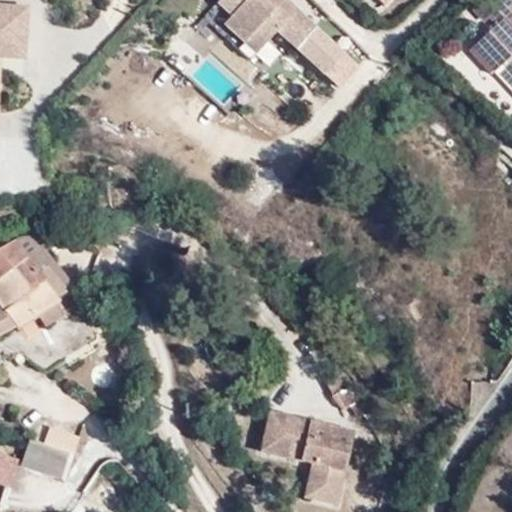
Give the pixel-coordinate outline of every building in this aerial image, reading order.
[(0,0),(0,47),(16,48),(19,0),(0,0)] [(318,64),(336,42),(289,0),(285,0),(282,4),(278,0),(220,0),(224,4),(217,12),(236,31),(248,20),(259,31),(263,27),(253,17),(266,7),(276,17),(272,21),(318,64)] [(497,20),(511,33),(511,14),(489,0),(478,0),(467,14),(486,33),(497,20)] [(272,21),(276,17),(266,7),(253,17),(263,27),(265,28),(272,21)] [(247,42),(259,31),(248,20),(236,31),(247,42)] [(511,77),(511,33),(497,20),(486,33),(458,62),(481,84),(491,74),(498,65),(511,77)] [(511,93),(511,77),(498,65),(491,74),(511,93)] [(63,296),(78,285),(50,253),(35,265),(27,254),(15,239),(0,249),(0,340),(3,344),(43,313),(63,296)] [(71,310),(63,296),(43,313),(50,325),(71,310)] [(323,393),(335,385),(337,384),(328,370),(314,379),(323,393)] [(345,399),(335,385),(323,393),(322,394),(333,407),(345,399)] [(307,477),(337,480),(346,429),(261,414),(254,456),(308,464),(307,477)] [(26,467),(66,479),(73,453),(32,440),(26,467)] [(0,485),(13,490),(19,464),(0,459),(0,485)] [(335,504),(337,480),(307,477),(303,499),(335,504)]
